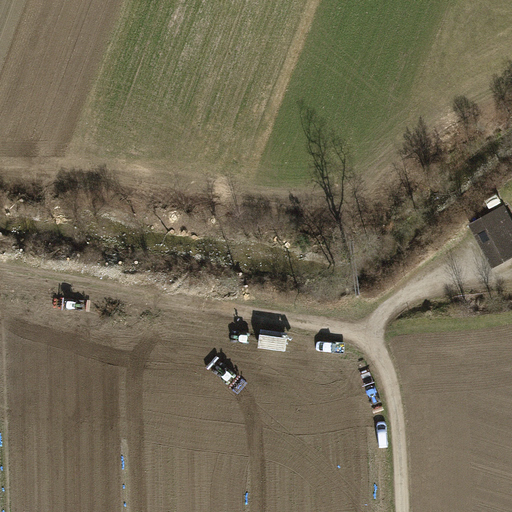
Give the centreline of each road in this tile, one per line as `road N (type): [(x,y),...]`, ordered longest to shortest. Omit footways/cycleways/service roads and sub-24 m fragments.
road 1 (track): [(511,268),(434,283),(391,306),(370,336),(0,268)]
road 2 (track): [(402,511),(391,382),(370,336)]
